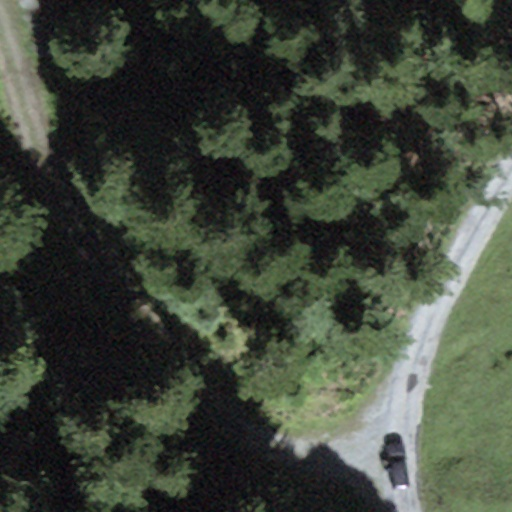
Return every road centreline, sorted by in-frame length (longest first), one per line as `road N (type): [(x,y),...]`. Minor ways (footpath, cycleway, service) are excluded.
road 1 (track): [(0,54),(18,120),(99,277),(211,401),(282,448),(407,487)]
road 2 (unclassified): [(511,164),(446,281),(417,355),(407,425),(410,511)]
